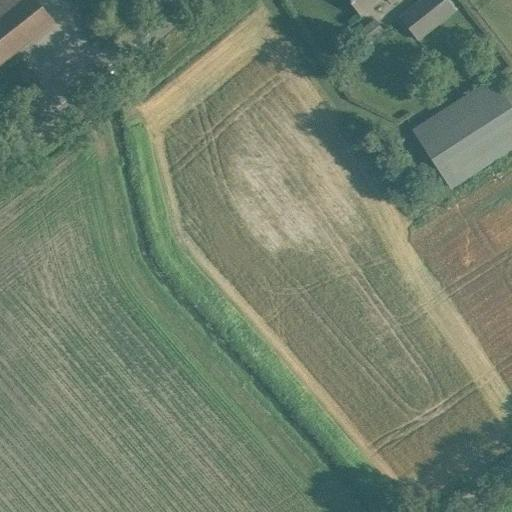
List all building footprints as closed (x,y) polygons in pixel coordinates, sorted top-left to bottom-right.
[(0,63),(53,22),(36,0),(1,0),(0,1),(0,63)] [(349,0),(355,7),(361,15),(379,0),(389,0),(392,3),(395,0),(349,0)] [(448,0),(422,0),(418,4),(426,15),(409,28),(418,40),(456,10),(448,0)] [(351,39),(360,51),(383,31),(375,20),(351,39)] [(414,131),(452,188),(511,148),(511,108),(493,79),(414,131)]
